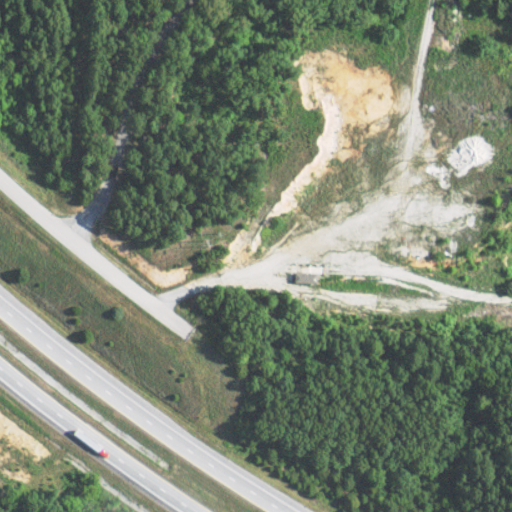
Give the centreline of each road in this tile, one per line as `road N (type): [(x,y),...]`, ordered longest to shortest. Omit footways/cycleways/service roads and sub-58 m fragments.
road 1 (residential): [(202,347),(87,249),(154,53),(191,0)]
road 2 (track): [(240,277),(388,206),(400,192),(431,0)]
road 3 (trunk): [(281,511),(199,462),(0,304)]
road 4 (trunk): [(0,361),(197,511)]
road 5 (track): [(290,249),(511,298)]
